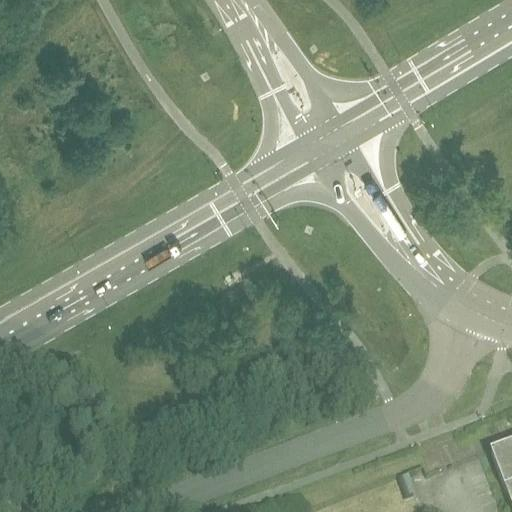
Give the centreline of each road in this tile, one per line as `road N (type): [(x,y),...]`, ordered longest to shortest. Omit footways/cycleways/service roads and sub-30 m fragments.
road 1 (unclassified): [(145,511),(423,406),(451,370),(466,309)]
road 2 (primary): [(0,336),(329,145)]
road 3 (primary): [(329,145),(511,30)]
road 4 (tertiary): [(466,309),(386,233),(329,145)]
road 5 (tertiary): [(329,145),(241,0)]
